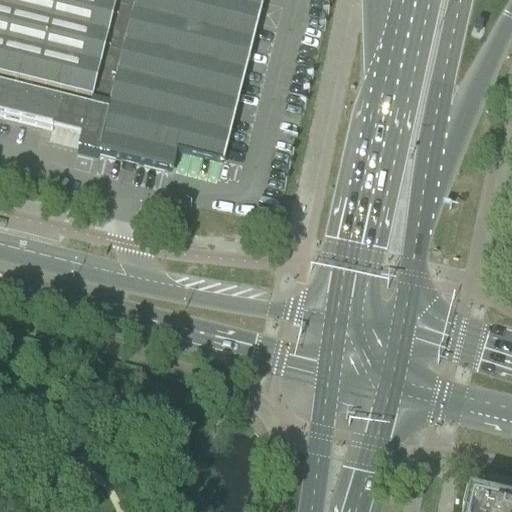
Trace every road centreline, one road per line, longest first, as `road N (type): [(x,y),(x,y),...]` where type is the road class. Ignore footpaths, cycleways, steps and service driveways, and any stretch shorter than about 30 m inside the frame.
road 1 (secondary): [(0,285),(326,372)]
road 2 (primary): [(382,89),(333,322)]
road 3 (primary): [(400,330),(434,106)]
road 4 (secondary): [(333,322),(156,293)]
road 5 (secondary): [(156,293),(0,254)]
road 6 (primary): [(326,372),(309,511)]
road 7 (primary): [(354,511),(389,386)]
road 8 (secondary): [(156,293),(92,182)]
road 9 (tertiary): [(434,106),(469,90),(511,11)]
road 10 (secondary): [(389,386),(511,416)]
